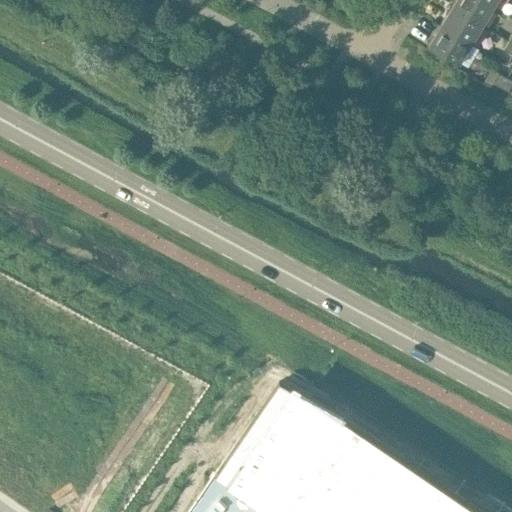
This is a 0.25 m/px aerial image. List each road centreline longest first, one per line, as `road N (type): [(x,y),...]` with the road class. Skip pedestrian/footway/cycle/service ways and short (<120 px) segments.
road 1 (tertiary): [(511,395),(0,122)]
road 2 (residential): [(511,133),(363,51)]
